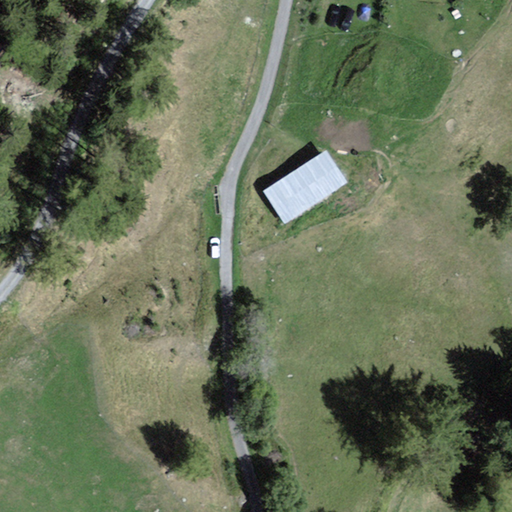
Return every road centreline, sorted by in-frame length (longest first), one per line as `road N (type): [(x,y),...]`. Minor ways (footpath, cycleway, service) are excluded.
road 1 (unclassified): [(256,511),(224,381),(230,182),(284,46),(290,0)]
road 2 (track): [(141,0),(108,54),(38,231),(0,295)]
